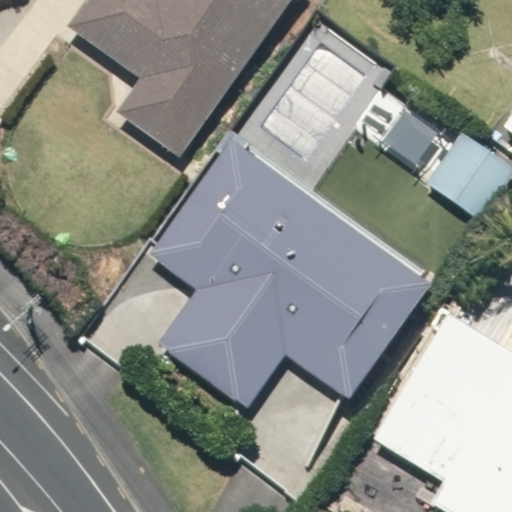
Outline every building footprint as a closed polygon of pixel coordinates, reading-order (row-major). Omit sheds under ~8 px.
[(84,0),(59,37),(134,88),(111,121),(167,160),(175,166),(291,0),(84,0)] [(511,110),(493,134),(511,148),(511,110)] [(474,232),(511,181),(511,178),(459,139),(420,191),(474,232)] [(338,416),(421,308),(225,158),(144,264),(191,300),(150,354),(240,423),(279,372),(338,416)] [(439,493),(427,511),(511,511),(511,372),(439,329),(367,449),(439,493)]
